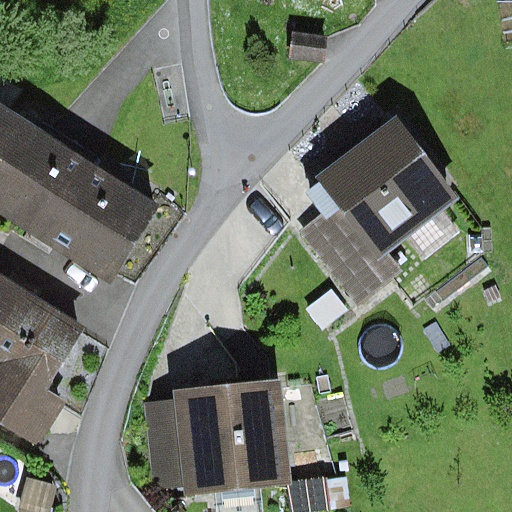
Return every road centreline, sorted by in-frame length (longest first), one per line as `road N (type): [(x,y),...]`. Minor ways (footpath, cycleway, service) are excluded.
road 1 (residential): [(90,469),(148,299),(232,175)]
road 2 (residential): [(232,175),(412,0)]
road 3 (residential): [(191,0),(211,120),(232,175)]
